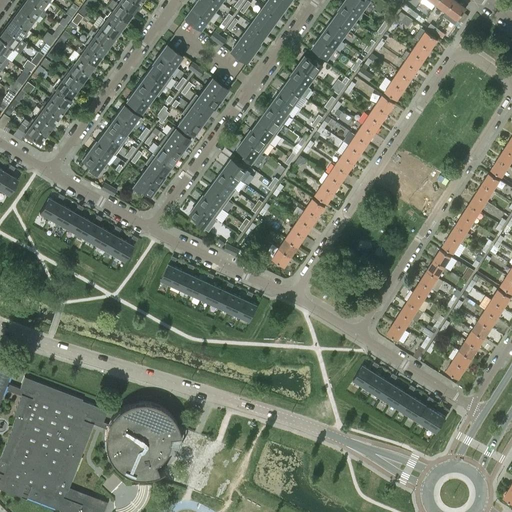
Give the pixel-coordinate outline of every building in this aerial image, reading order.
[(28,0),(22,0),(18,7),(33,18),(37,13),(43,17),(46,13),(44,12),(40,9),(28,0)] [(28,0),(40,9),(44,12),(51,2),(48,0),(28,0)] [(132,0),(116,0),(115,1),(117,3),(118,2),(133,13),(135,10),(136,10),(138,7),(138,5),(139,4),(132,0)] [(215,11),(200,0),(198,0),(193,8),(209,20),(215,11)] [(221,2),(218,0),(200,0),(215,11),(221,2)] [(268,0),(264,6),(279,17),(282,13),(283,14),(285,10),(285,9),(285,8),(273,0),(268,0)] [(273,0),(285,8),(286,8),(287,8),(289,5),(288,4),(291,0),(273,0)] [(361,11),(345,0),(338,9),(339,10),(340,10),(355,21),(361,11)] [(345,0),(361,11),(369,0),(345,0)] [(446,11),(453,0),(437,0),(435,3),(446,11)] [(456,0),(453,0),(446,11),(443,15),(453,23),(466,7),(456,0)] [(109,10),(111,11),(126,21),(129,18),(130,18),(132,15),(132,14),(133,13),(118,2),(117,3),(114,7),(112,6),(109,10)] [(73,3),(65,12),(71,16),(78,7),(73,3)] [(400,7),(411,14),(413,10),(409,7),(404,3),(400,7)] [(77,12),(83,16),(89,8),(83,4),(77,12)] [(264,6),(257,15),(273,26),(273,25),(274,26),(277,22),(276,22),(279,17),(264,6)] [(26,28),(33,18),(18,7),(11,16),(26,28)] [(209,20),(193,8),(186,17),(202,29),(209,20)] [(340,10),(339,10),(333,19),(348,30),(355,21),(340,10)] [(411,14),(421,22),(424,18),(413,10),(411,14)] [(106,14),(103,18),(119,30),(122,27),(123,27),(126,23),(125,22),(126,21),(111,11),(108,16),(106,14)] [(396,18),(392,23),(396,26),(399,21),(401,23),(402,22),(408,26),(413,20),(401,11),(396,18)] [(83,16),(77,12),(71,21),(77,25),(83,16)] [(251,24),(266,35),(269,30),(270,31),(273,28),(272,27),(273,26),(257,15),(251,24)] [(19,38),(26,28),(11,16),(4,26),(19,38)] [(61,20),(59,23),(60,24),(64,27),(69,19),(66,17),(63,21),(61,20)] [(119,30),(103,18),(102,19),(105,20),(102,25),(99,23),(97,27),(99,28),(114,38),(115,35),(117,36),(120,32),(119,31),(119,30)] [(348,30),(333,19),(329,24),(328,23),(326,26),(327,27),(326,28),(341,39),(348,30)] [(433,30),(435,26),(437,24),(433,20),(428,27),(433,30)] [(77,25),(71,21),(69,24),(77,30),(79,27),(77,25)] [(55,30),(53,33),(57,36),(64,27),(60,24),(55,30)] [(260,43),(266,35),(251,24),(245,32),(260,43)] [(12,47),(19,38),(4,26),(0,31),(0,38),(10,46),(12,47)] [(433,30),(442,37),(445,34),(435,26),(433,30)] [(99,28),(95,33),(93,32),(90,35),(92,37),(92,36),(107,47),(109,44),(111,44),(113,40),(113,39),(114,38),(99,28)] [(335,48),(341,39),(326,28),(325,29),(325,28),(322,32),(323,32),(319,37),(335,48)] [(418,41),(431,49),(437,39),(421,28),(414,38),(418,41)] [(64,30),(59,38),(64,42),(70,34),(64,30)] [(219,34),(215,31),(210,37),(215,40),(219,34)] [(238,41),(254,53),(261,44),(260,43),(245,32),(238,41)] [(50,46),(57,36),(53,33),(46,42),(50,46)] [(92,36),(92,37),(89,42),(87,40),(84,44),(86,45),(101,55),(103,53),(105,53),(107,49),(107,48),(107,47),(92,36)] [(217,42),(221,45),(226,39),(221,36),(217,42)] [(335,48),(319,37),(316,42),(315,41),(313,45),(312,47),(328,58),(335,48)] [(0,53),(3,56),(10,46),(0,38),(0,53)] [(58,50),(64,42),(59,38),(52,46),(58,50)] [(238,41),(232,50),(248,62),(254,53),(238,41)] [(412,51),(424,59),(431,49),(418,41),(412,51)] [(44,53),(50,46),(46,42),(40,50),(44,53)] [(175,65),(182,56),(166,44),(159,54),(175,65)] [(86,45),(83,50),(81,48),(78,52),(80,54),(80,53),(94,64),(97,61),(99,61),(101,58),(100,56),(101,55),(86,45)] [(51,59),(58,50),(52,46),(46,55),(51,59)] [(405,60),(417,69),(424,59),(412,51),(408,48),(401,58),(405,60)] [(38,51),(31,61),(36,65),(38,62),(43,55),(38,51)] [(0,53),(0,68),(1,69),(2,69),(9,60),(3,56),(0,53)] [(75,57),(72,61),(88,73),(91,69),(92,69),(95,66),(94,65),(94,64),(80,53),(80,54),(77,58),(75,57)] [(380,58),(372,53),(369,57),(377,62),(380,58)] [(159,54),(152,63),(153,64),(169,75),(169,74),(175,65),(159,54)] [(314,76),(323,64),(315,59),(314,61),(305,55),(298,64),(314,76)] [(50,61),(45,57),(40,64),(46,68),(50,61)] [(27,59),(22,66),(24,67),(29,71),(31,72),(35,65),(27,59)] [(398,70),(411,79),(417,69),(405,60),(398,70)] [(88,73),(72,61),(71,61),(73,63),(70,67),(68,65),(65,69),(67,71),(68,71),(82,81),(85,78),(86,78),(88,75),(88,73)] [(192,71),(196,65),(192,62),(188,67),(192,71)] [(369,65),(365,62),(362,67),(357,73),(369,81),(373,74),(366,69),(369,65)] [(165,86),(172,76),(169,74),(169,75),(153,64),(147,73),(165,86)] [(298,64),(291,74),(292,75),(307,86),(314,76),(298,64)] [(39,65),(34,72),(38,75),(37,75),(39,77),(45,69),(40,66),(39,65)] [(195,72),(199,75),(203,70),(199,67),(195,72)] [(23,70),(15,80),(18,81),(22,84),(29,75),(27,74),(23,70)] [(392,80),(404,88),(411,79),(398,70),(392,80)] [(81,82),(82,81),(68,71),(67,71),(64,76),(62,74),(59,78),(61,79),(76,89),(78,87),(79,87),(82,83),(81,82)] [(155,93),(158,96),(165,86),(147,73),(143,78),(142,77),(140,80),(141,81),(140,82),(155,93)] [(292,75),(285,84),(301,95),(307,86),(292,75)] [(228,89),(212,77),(205,87),(221,99),(228,89)] [(55,82),(52,86),(54,87),(70,98),(72,95),(73,95),(75,92),(75,91),(76,89),(61,79),(59,78),(55,82)] [(404,88),(392,80),(385,90),(397,99),(404,88)] [(14,94),(22,84),(18,81),(18,82),(11,91),(14,94)] [(30,84),(27,81),(21,89),(25,92),(30,84)] [(148,102),(155,93),(140,82),(139,83),(138,82),(136,86),(137,86),(133,91),(148,102)] [(285,84),(282,88),(281,88),(279,91),(279,92),(279,93),(294,104),(301,95),(285,84)] [(354,97),(348,93),(352,89),(348,86),(342,95),(351,101),(354,97)] [(53,92),(50,97),(65,109),(69,103),(68,102),(71,99),(70,98),(54,87),(51,90),(53,92)] [(205,87),(198,96),(213,107),(213,108),(214,108),(221,99),(205,87)] [(18,101),(25,92),(21,89),(14,98),(18,101)] [(133,91),(130,96),(129,95),(126,99),(127,100),(126,101),(141,112),(148,102),(133,91)] [(279,93),(278,94),(277,93),(275,97),(276,97),(272,102),(287,113),(294,104),(279,93)] [(206,116),(213,108),(213,107),(198,96),(195,94),(188,103),(206,116)] [(375,104),(388,113),(395,102),(382,94),(375,104)] [(61,114),(65,109),(50,97),(46,102),(44,100),(41,104),(58,116),(60,113),(61,114)] [(12,109),(18,101),(14,98),(8,106),(12,109)] [(281,122),(287,113),(272,102),(269,107),(268,106),(265,110),(266,110),(265,111),(280,122),(281,122)] [(184,115),(185,115),(200,126),(200,125),(201,125),(204,122),(203,121),(206,116),(188,103),(181,113),(184,115)] [(36,106),(32,111),(37,114),(53,125),(56,120),(58,116),(41,104),(39,108),(36,106)] [(132,125),(139,116),(124,104),(123,106),(122,105),(119,109),(120,109),(116,114),(132,125)] [(388,113),(375,104),(369,114),(381,123),(388,113)] [(265,111),(265,112),(264,112),(261,115),(262,116),(259,121),(277,134),(284,124),(281,122),(280,122),(265,111)] [(3,113),(0,117),(0,127),(2,129),(10,118),(3,113)] [(31,118),(29,121),(45,133),(48,130),(49,131),(53,125),(37,114),(34,119),(31,118)] [(116,114),(113,119),(112,118),(109,122),(110,122),(110,123),(125,134),(132,125),(116,114)] [(381,123),(369,114),(362,124),(374,132),(381,123)] [(185,115),(184,115),(178,124),(193,135),(197,130),(197,131),(200,127),(199,127),(200,126),(185,115)] [(24,118),(22,122),(28,127),(24,133),(23,134),(31,139),(32,137),(39,142),(45,133),(29,121),(24,118)] [(259,121),(252,129),(252,130),(270,143),(277,134),(259,121)] [(121,146),(128,136),(125,134),(110,123),(109,124),(108,123),(106,127),(106,128),(103,132),(121,146)] [(355,134),(368,142),(374,132),(362,124),(355,134)] [(183,148),(187,144),(190,141),(189,140),(190,139),(175,128),(168,137),(183,148)] [(252,129),(251,129),(244,138),(260,150),(263,153),(270,143),(252,130),(252,129)] [(349,144),(361,152),(368,142),(355,134),(350,130),(343,140),(349,144)] [(111,153),(114,155),(121,146),(103,132),(97,141),(96,142),(112,153),(111,153)] [(176,158),(177,157),(178,157),(181,154),(180,153),(183,148),(168,137),(161,146),(176,158)] [(244,138),(237,148),(246,154),(244,157),(252,162),(260,150),(244,138)] [(97,141),(96,141),(89,150),(105,162),(111,153),(112,153),(96,142),(97,141)] [(161,146),(159,144),(152,154),(170,167),(173,162),(174,163),(177,159),(176,158),(161,146)] [(361,152),(349,144),(342,154),(354,162),(361,152)] [(300,155),(305,158),(308,155),(306,154),(310,148),(306,146),(300,155)] [(511,159),(511,153),(504,148),(497,159),(508,166),(511,159)] [(89,150),(82,160),(90,166),(88,168),(96,174),(105,162),(89,150)] [(152,154),(145,163),(148,165),(163,176),(170,167),(152,154)] [(354,162),(342,154),(335,164),(348,172),(354,162)] [(300,155),(297,160),(293,164),(297,167),(300,163),(302,164),(306,163),(308,160),(305,158),(300,155)] [(239,178),(246,169),(231,158),(230,159),(229,159),(227,162),(228,163),(224,167),(239,178)] [(508,166),(497,159),(491,169),(501,176),(508,166)] [(293,164),(289,170),(291,171),(288,175),(294,179),(297,175),(293,172),(297,167),(293,164)] [(348,172),(335,164),(329,174),(341,182),(348,172)] [(148,165),(141,174),(157,186),(164,176),(163,176),(148,165)] [(224,167),(221,172),(220,172),(217,175),(218,176),(218,177),(233,188),(233,187),(239,178),(224,167)] [(0,168),(0,186),(8,173),(6,172),(0,168)] [(8,173),(0,186),(0,189),(8,194),(18,179),(10,174),(8,173)] [(482,183),(493,190),(500,180),(488,173),(482,183)] [(141,174),(132,186),(140,192),(142,189),(150,195),(157,186),(141,174)] [(341,182),(329,174),(322,184),(334,192),(341,182)] [(229,199),(236,189),(233,187),(233,188),(218,177),(217,178),(216,177),(213,180),(214,181),(211,186),(229,199)] [(277,187),(281,190),(283,186),(287,188),(290,183),(283,178),(277,187)] [(109,185),(104,182),(101,188),(105,191),(109,185)] [(482,183),(475,194),(486,201),(493,190),(482,183)] [(334,192),(322,184),(315,194),(328,202),(334,192)] [(113,195),(116,189),(112,186),(108,192),(113,195)] [(222,208),(229,199),(211,186),(204,195),(222,208)] [(204,195),(203,194),(197,203),(213,215),(212,216),(215,218),(222,208),(204,195)] [(469,204),(480,211),(486,201),(475,194),(469,204)] [(47,197),(39,212),(49,218),(58,202),(55,201),(48,196),(47,197)] [(325,205),(313,197),(306,207),(319,216),(325,205)] [(58,202),(49,218),(58,223),(67,207),(60,203),(58,202)] [(197,203),(189,213),(198,220),(196,222),(204,228),(212,216),(213,215),(197,203)] [(469,204),(462,214),(473,221),(480,211),(469,204)] [(67,207),(58,223),(68,228),(76,213),(74,211),(67,207)] [(319,216),(306,207),(299,217),(312,226),(319,216)] [(68,228),(77,233),(86,218),(79,214),(76,213),(68,228)] [(455,225),(467,232),(473,221),(462,214),(455,225)] [(312,226),(299,217),(293,227),(305,236),(312,226)] [(93,222),(86,218),(77,233),(86,239),(95,223),(93,222)] [(95,223),(86,239),(96,244),(105,229),(98,225),(95,223)] [(455,225),(449,235),(460,242),(467,232),(455,225)] [(305,236),(293,227),(286,237),(299,245),(305,236)] [(114,234),(112,233),(105,229),(96,244),(105,249),(114,234)] [(105,249),(115,255),(123,239),(116,235),(114,234),(105,249)] [(460,242),(449,235),(442,246),(453,253),(460,242)] [(299,245),(286,237),(279,247),(292,255),(299,245)] [(133,245),(123,239),(115,255),(125,260),(133,245)] [(292,255),(279,247),(273,257),(285,266),(292,255)] [(440,249),(433,260),(444,267),(451,256),(440,249)] [(438,277),(444,267),(433,260),(427,270),(438,277)] [(171,284),(178,268),(168,263),(161,279),(171,284)] [(188,273),(186,272),(178,268),(171,284),(180,289),(188,273)] [(427,270),(420,280),(431,287),(438,277),(427,270)] [(191,274),(188,273),(180,289),(190,293),(198,277),(191,274)] [(473,279),(472,279),(468,285),(472,288),(476,281),(476,282),(477,280),(481,283),(482,280),(475,275),(473,279)] [(511,278),(507,275),(500,285),(511,292),(511,278)] [(205,281),(198,277),(190,293),(200,298),(208,282),(205,281)] [(460,292),(467,281),(463,278),(459,285),(458,284),(455,288),(460,292)] [(413,291),(424,298),(431,287),(420,280),(413,291)] [(210,303),(217,287),(210,283),(208,282),(200,298),(210,303)] [(210,303),(219,307),(227,291),(225,290),(217,287),(210,303)] [(491,299),(504,307),(511,297),(498,289),(491,299)] [(227,291),(219,307),(229,312),(237,296),(230,293),(227,291)] [(413,291),(407,301),(418,308),(424,298),(413,291)] [(229,312),(239,317),(247,301),(244,300),(237,296),(229,312)] [(485,309),(498,318),(504,307),(491,299),(485,309)] [(249,302),(247,301),(239,317),(249,322),(257,306),(249,302)] [(400,311),(411,318),(418,308),(407,301),(400,311)] [(478,319),(491,328),(498,318),(485,309),(478,319)] [(405,329),(411,318),(400,311),(394,322),(405,329)] [(472,329),(485,338),(491,328),(478,319),(472,329)] [(398,339),(405,329),(394,322),(387,332),(398,339)] [(465,339),(478,348),(485,338),(472,329),(465,339)] [(459,349),(472,358),(478,348),(465,339),(459,349)] [(430,353),(424,363),(430,367),(437,356),(431,352),(434,348),(430,345),(427,350),(430,353)] [(453,360),(465,368),(472,358),(459,349),(453,360)] [(108,424),(102,422),(107,409),(82,400),(82,398),(24,376),(20,388),(6,383),(13,365),(0,360),(0,488),(2,489),(20,496),(22,492),(27,494),(26,497),(66,511),(102,511),(107,502),(69,487),(93,423),(106,428),(105,431),(105,435),(104,438),(104,441),(105,444),(105,448),(106,451),(107,454),(109,457),(111,460),(113,462),(115,465),(117,467),(120,469),(122,471),(125,473),(128,474),(131,475),(135,476),(138,477),(141,477),(144,477),(148,476),(151,476),(154,475),(157,474),(160,472),(163,470),(161,471),(158,473),(154,464),(156,463),(158,461),(160,460),(162,458),(163,456),(165,454),(166,452),(167,450),(168,448),(169,446),(169,443),(169,441),(169,439),(169,436),(179,435),(179,437),(179,439),(179,441),(180,441),(180,437),(180,434),(179,431),(178,428),(178,427),(177,425),(176,422),(174,419),(172,416),(170,414),(168,411),(165,409),(163,407),(160,406),(157,404),(154,403),(151,402),(148,402),(144,401),(141,401),(138,402),(135,402),(131,403),(128,404),(125,405),(123,407),(120,409),(117,411),(115,413),(113,415),(111,418),(109,421),(108,424)] [(465,368),(453,360),(446,370),(459,378),(465,368)] [(362,364),(353,379),(363,385),(372,370),(370,368),(362,364)] [(381,376),(374,371),(372,370),(363,385),(372,391),(381,376)] [(372,391),(381,396),(390,381),(388,380),(381,376),(372,391)] [(393,383),(390,381),(381,396),(390,402),(400,387),(393,383)] [(390,402),(399,408),(409,393),(406,391),(400,387),(390,402)] [(411,394),(409,393),(399,408),(409,414),(418,399),(411,394)] [(425,403),(418,399),(409,414),(418,419),(427,404),(425,403)] [(418,419),(427,425),(436,410),(429,406),(427,404),(418,419)] [(436,410),(427,425),(437,431),(446,416),(436,410)] [(511,487),(510,487),(503,497),(511,502),(511,487)]
